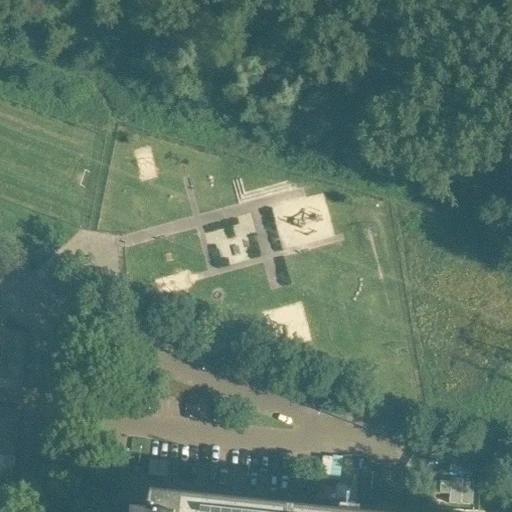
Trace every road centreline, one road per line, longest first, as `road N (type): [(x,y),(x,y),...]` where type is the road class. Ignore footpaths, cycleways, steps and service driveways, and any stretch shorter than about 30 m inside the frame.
road 1 (residential): [(120,424),(131,349),(398,457),(394,511)]
road 2 (residential): [(313,511),(113,491)]
road 3 (residential): [(45,416),(52,325),(39,296),(0,281)]
